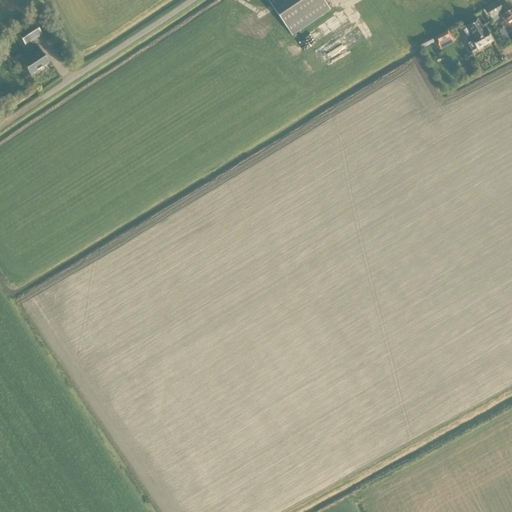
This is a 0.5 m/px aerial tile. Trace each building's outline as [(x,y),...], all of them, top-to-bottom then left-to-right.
[(322,0),(269,0),(268,1),(292,37),(331,11),(322,0)] [(492,19),(505,12),(499,2),(486,10),(492,19)] [(503,29),(507,26),(511,33),(511,31),(511,10),(502,17),(505,23),(501,25),(503,29)] [(494,42),(486,29),(484,30),(478,20),(466,27),(472,37),(470,38),(472,42),(467,45),(472,53),(477,50),(478,52),(494,42)] [(340,53),(366,38),(359,24),(349,30),(353,36),(343,42),(344,44),(337,47),(340,53)] [(18,36),(25,47),(41,36),(34,26),(18,36)] [(453,40),(448,31),(434,38),(439,48),(453,40)] [(22,65),(30,77),(49,65),(36,46),(21,56),(26,63),(22,65)]
